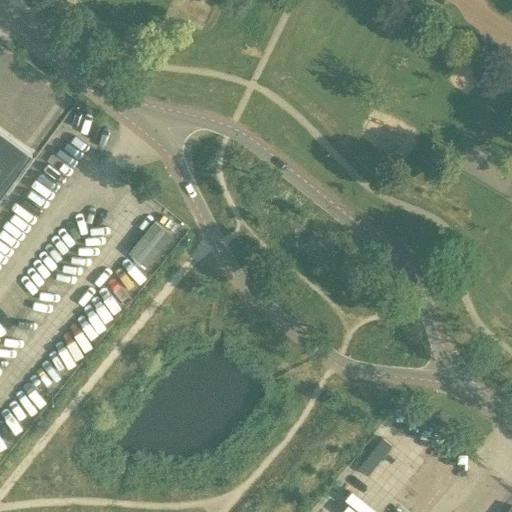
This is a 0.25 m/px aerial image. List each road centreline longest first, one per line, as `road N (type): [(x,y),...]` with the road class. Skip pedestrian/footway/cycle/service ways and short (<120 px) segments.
road 1 (tertiary): [(118,105),(176,160),(252,295),(336,362),(461,381)]
road 2 (tertiary): [(461,381),(439,356),(418,295),(391,257),(227,132),(118,105)]
road 3 (tertiary): [(118,105),(0,12)]
